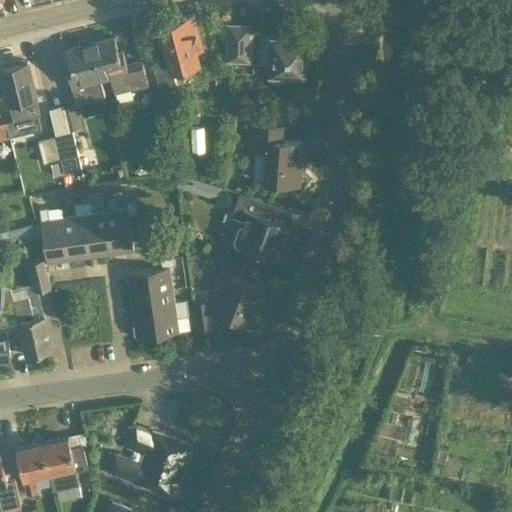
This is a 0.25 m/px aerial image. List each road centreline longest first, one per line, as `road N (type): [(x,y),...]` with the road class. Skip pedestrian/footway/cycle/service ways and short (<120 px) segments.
road 1 (unclassified): [(271,387),(342,195),(352,5)]
road 2 (residential): [(0,400),(225,369),(271,387)]
road 3 (unclassified): [(511,27),(457,27),(352,5)]
road 4 (unknown): [(125,383),(110,275),(59,273)]
road 5 (unclassified): [(224,511),(271,387)]
road 6 (residential): [(0,29),(122,0)]
